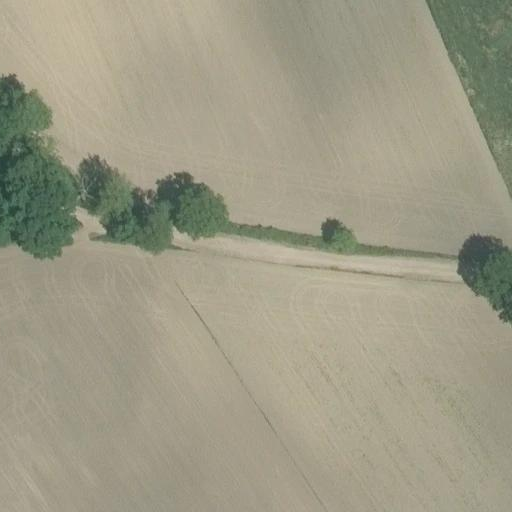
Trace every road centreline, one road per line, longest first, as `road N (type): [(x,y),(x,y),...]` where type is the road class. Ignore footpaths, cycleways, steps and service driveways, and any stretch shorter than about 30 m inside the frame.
road 1 (track): [(0,152),(68,236),(511,288)]
road 2 (unknown): [(31,511),(97,396),(96,239)]
